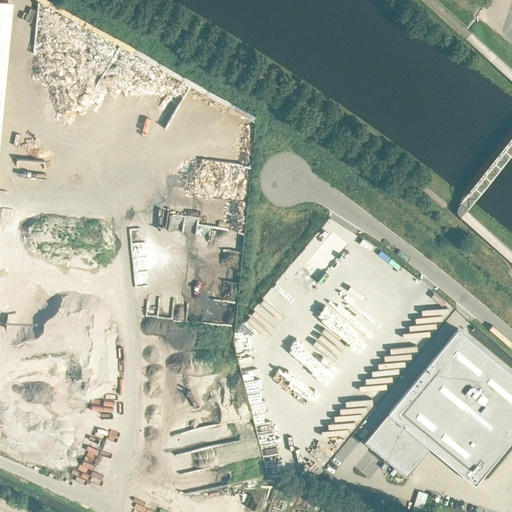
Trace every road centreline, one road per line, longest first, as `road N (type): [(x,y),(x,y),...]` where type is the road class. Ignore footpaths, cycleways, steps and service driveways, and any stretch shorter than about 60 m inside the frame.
road 1 (unknown): [(116,498),(132,346),(124,231),(105,210),(0,191)]
road 2 (track): [(125,0),(310,110),(449,213)]
road 3 (unclassified): [(301,181),(511,340)]
road 4 (unknown): [(0,457),(92,499),(116,498)]
